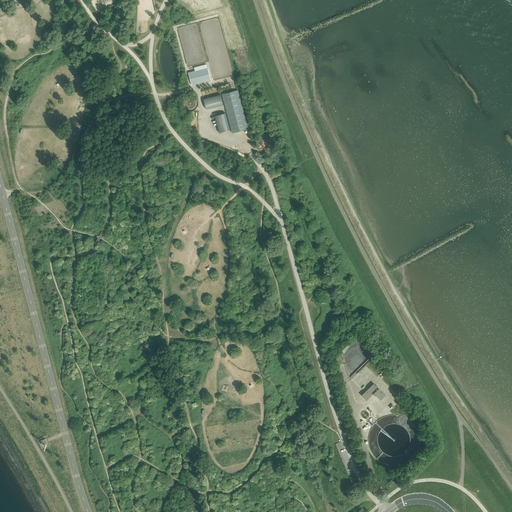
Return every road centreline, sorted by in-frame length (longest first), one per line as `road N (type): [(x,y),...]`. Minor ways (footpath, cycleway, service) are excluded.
road 1 (unknown): [(140,511),(131,494),(140,458),(131,407),(98,379),(75,323),(71,230),(82,210),(91,125),(155,95)]
road 2 (track): [(163,511),(184,463),(166,431),(143,416),(136,380),(168,336),(164,262),(204,164)]
road 3 (unknown): [(274,195),(289,199),(303,238),(320,256),(320,285),(299,315),(334,456),(358,506)]
road 4 (tertiary): [(87,511),(0,185)]
road 5 (unknown): [(218,210),(231,256),(224,304),(213,321),(220,345)]
